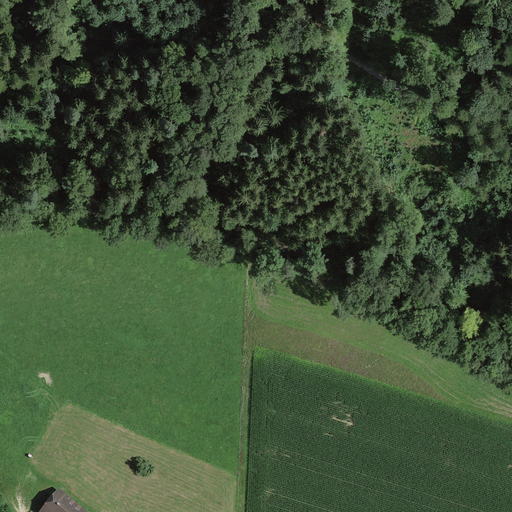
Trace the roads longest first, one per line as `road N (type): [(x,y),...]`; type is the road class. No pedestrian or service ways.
road 1 (track): [(511,157),(321,41),(282,30),(199,36)]
road 2 (track): [(199,36),(0,52)]
